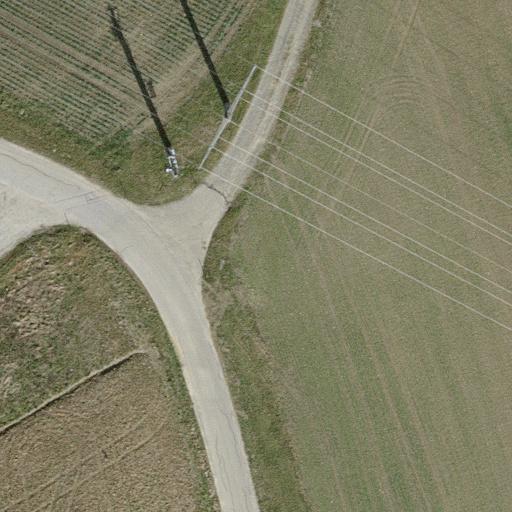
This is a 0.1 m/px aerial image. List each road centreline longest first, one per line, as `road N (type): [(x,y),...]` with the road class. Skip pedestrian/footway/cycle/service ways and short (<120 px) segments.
road 1 (track): [(164,260),(220,188),(270,97),(304,0)]
road 2 (unclassified): [(164,260),(235,451),(248,511)]
road 3 (unclassified): [(164,260),(105,213),(0,160)]
